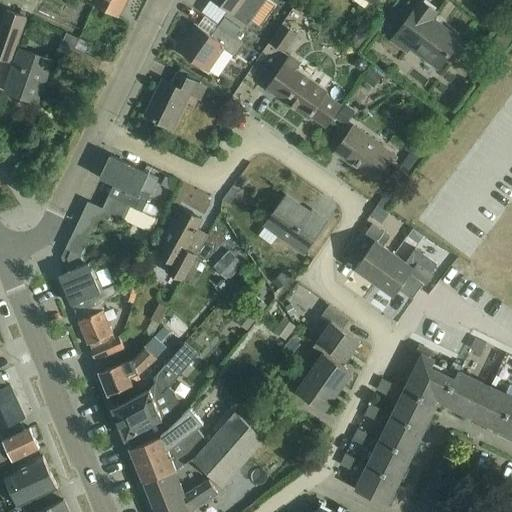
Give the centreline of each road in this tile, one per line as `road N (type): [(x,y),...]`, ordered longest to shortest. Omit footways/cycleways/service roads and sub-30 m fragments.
road 1 (residential): [(394,339),(329,292),(324,264),(352,219),(343,196),(269,146),(201,176),(100,128)]
road 2 (residential): [(106,511),(4,253)]
road 3 (unclassified): [(265,511),(327,469),(394,339)]
road 4 (residential): [(4,253),(40,238),(61,211),(100,128)]
road 5 (residential): [(100,128),(161,0)]
